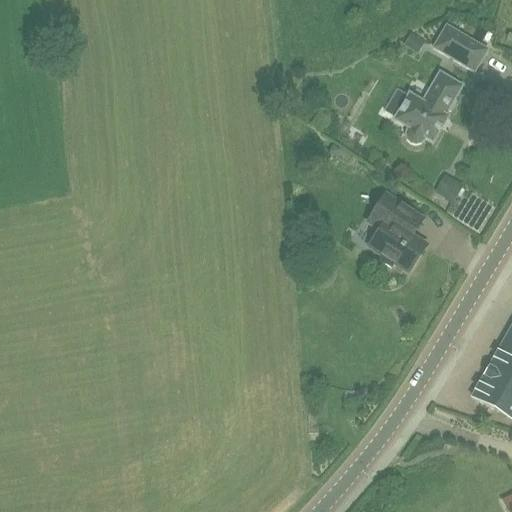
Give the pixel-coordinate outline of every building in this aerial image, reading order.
[(445,26),(431,49),(473,73),(486,50),(445,26)] [(447,117),(444,115),(445,112),(450,111),(454,104),(453,99),(461,86),(439,73),(422,102),(408,94),(406,98),(396,92),(383,113),(393,119),(392,120),(406,128),(405,130),(404,135),(405,141),(408,145),(414,146),(419,144),(423,141),(424,139),(432,143),(447,117)] [(436,169),(426,184),(441,194),(451,179),(436,169)] [(391,269),(394,264),(409,274),(426,248),(411,238),(422,221),(384,196),(366,223),(379,231),(368,248),(382,257),(379,262),(391,269)] [(511,328),(471,401),(511,424),(511,328)] [(498,428),(498,417),(478,417),(477,428),(498,428)] [(511,511),(511,499),(503,503),(507,511),(511,511)]
